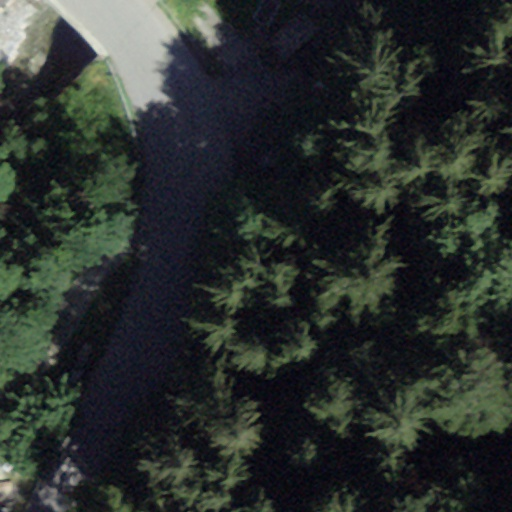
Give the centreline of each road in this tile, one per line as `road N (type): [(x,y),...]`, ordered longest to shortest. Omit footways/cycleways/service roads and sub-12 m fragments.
road 1 (residential): [(91,511),(182,360),(217,142),(187,61),(119,0)]
road 2 (track): [(217,142),(473,0)]
